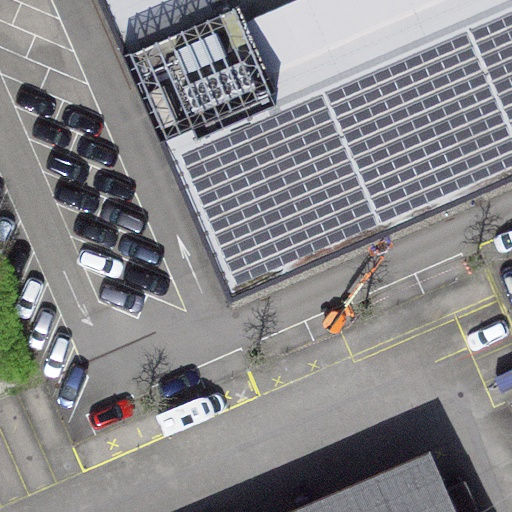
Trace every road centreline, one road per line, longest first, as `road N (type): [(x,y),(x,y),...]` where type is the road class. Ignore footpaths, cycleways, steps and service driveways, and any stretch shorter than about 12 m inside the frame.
road 1 (unknown): [(223,338),(79,0)]
road 2 (unknown): [(511,212),(223,338)]
road 3 (unknown): [(0,120),(103,348),(121,362),(158,360)]
